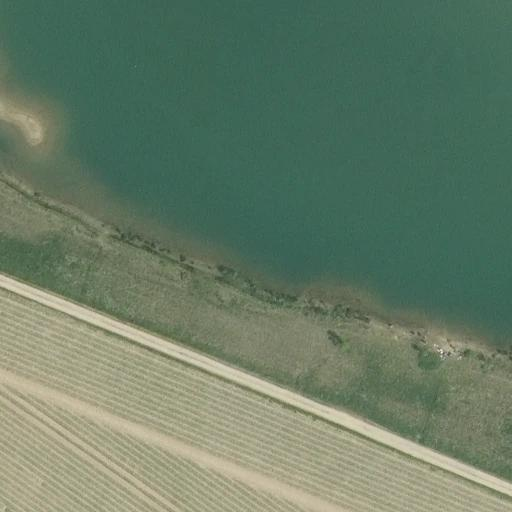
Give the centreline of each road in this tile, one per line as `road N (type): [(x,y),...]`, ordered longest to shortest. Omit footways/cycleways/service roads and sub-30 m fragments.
road 1 (track): [(313,404),(0,276)]
road 2 (track): [(313,404),(511,485)]
